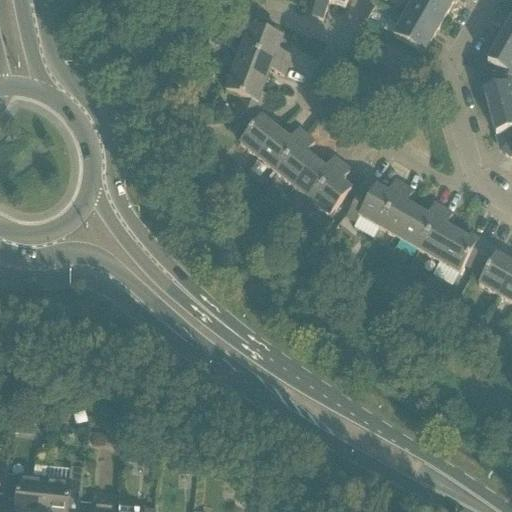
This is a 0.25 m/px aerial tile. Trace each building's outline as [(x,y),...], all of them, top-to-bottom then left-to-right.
[(311,0),(313,1),(317,2),(315,8),(311,19),(323,23),(327,12),(329,7),(331,7),(344,12),(348,0),(311,0)] [(445,19),(456,0),(414,0),(414,1),(445,19)] [(435,38),(445,19),(414,1),(403,20),(435,38)] [(366,25),(374,11),(367,7),(359,21),(366,25)] [(497,15),(490,26),(500,32),(506,35),(503,39),(498,49),(511,56),(511,23),(511,24),(506,21),(497,15)] [(423,57),(435,38),(403,20),(392,40),(423,57)] [(287,69),(291,59),(277,54),(282,42),(250,30),(242,52),(287,69)] [(489,118),(511,111),(511,56),(498,49),(479,81),(489,118)] [(283,79),(287,69),(242,52),(233,73),(265,85),(270,74),(283,79)] [(232,122),(261,114),(266,99),(261,97),(265,85),(233,73),(225,95),(240,101),(232,122)] [(511,161),(511,111),(489,118),(499,154),(511,161)] [(258,162),(279,136),(270,128),(273,124),(261,114),(232,122),(248,135),(239,147),(258,162)] [(275,177),(306,139),(298,132),(288,143),(279,136),(258,162),(275,177)] [(293,191),(314,164),(305,157),(314,145),(306,139),(275,177),(293,191)] [(311,205),(341,167),(333,160),(324,172),(314,164),(293,191),(311,205)] [(329,220),(350,193),(341,185),(350,174),(341,167),(311,205),(329,220)] [(350,212),(346,220),(356,225),(353,231),(373,242),(379,232),(403,189),(402,189),(395,184),(394,184),(387,196),(386,197),(377,191),(375,190),(374,192),(370,200),(360,194),(350,212)] [(399,243),(416,213),(405,207),(412,195),(403,189),(379,232),(399,243)] [(419,254),(443,212),(433,206),(426,219),(416,213),(399,243),(419,254)] [(438,265),(455,236),(445,230),(452,217),(443,212),(419,254),(438,265)] [(465,242),(455,236),(438,265),(459,277),(464,268),(474,273),(488,248),(468,237),(465,242)] [(499,300),(511,276),(511,268),(505,264),(508,259),(488,248),(474,273),(483,279),(478,288),(499,300)] [(346,266),(342,273),(353,279),(359,268),(354,265),(346,266)] [(511,307),(511,276),(499,300),(511,307)] [(67,426),(68,410),(54,409),(52,425),(67,426)] [(3,423),(2,434),(10,435),(11,424),(3,423)] [(10,435),(19,436),(20,424),(12,423),(11,424),(10,435)] [(92,433),(90,447),(99,448),(105,444),(106,435),(92,433)] [(195,479),(196,466),(178,463),(177,476),(195,479)] [(40,511),(44,483),(45,470),(34,468),(33,481),(5,478),(2,498),(3,498),(1,511),(40,511)] [(44,483),(40,511),(79,511),(80,507),(81,507),(81,506),(84,472),(71,471),(69,485),(44,483)]
